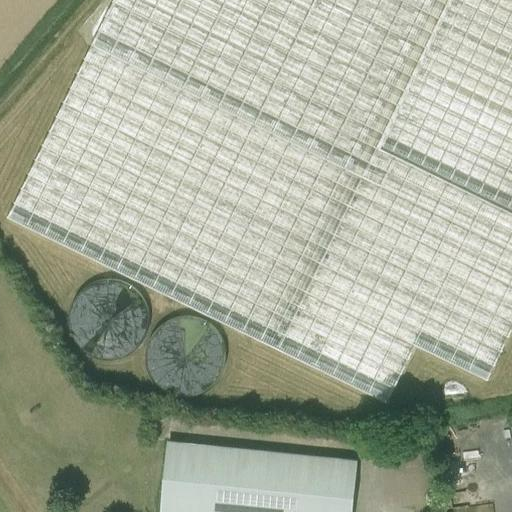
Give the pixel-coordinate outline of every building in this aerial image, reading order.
[(511,0),(114,0),(8,217),(387,402),(415,344),(487,380),(511,328),(511,0)] [(73,354),(140,353),(139,283),(72,284),(73,354)] [(203,314),(143,336),(167,398),(226,376),(203,314)] [(161,511),(351,511),(356,460),(168,441),(161,511)] [(511,511),(511,499),(490,505),(492,511),(511,511)]
